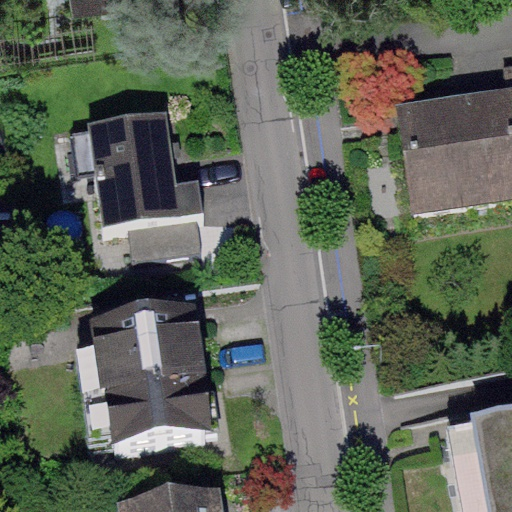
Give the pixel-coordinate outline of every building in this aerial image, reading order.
[(148,0),(82,0),(85,15),(149,4),(148,0)] [(511,117),(395,133),(412,256),(511,242),(511,117)] [(190,246),(174,128),(92,138),(108,257),(190,246)] [(208,453),(190,322),(98,335),(117,465),(208,453)] [(511,511),(511,431),(456,442),(468,511),(511,511)]
